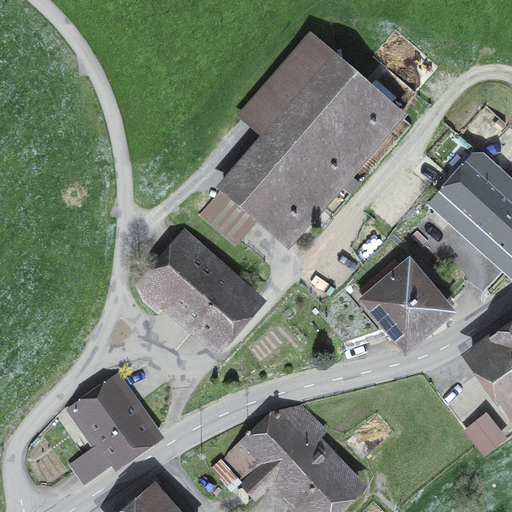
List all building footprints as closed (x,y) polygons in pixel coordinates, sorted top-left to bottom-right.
[(368,85),(312,36),(244,114),(268,134),(201,211),(230,237),(252,211),(276,231),(309,193),(321,203),(418,92),(386,65),(368,85)] [(511,261),(511,193),(469,156),(436,194),(511,261)] [(374,212),(396,230),(430,188),(408,171),(374,212)] [(176,238),(133,286),(153,313),(166,298),(213,339),(247,300),(176,238)] [(446,309),(401,256),(361,289),(352,280),(317,311),(341,342),(390,327),(404,344),(446,309)] [(511,327),(472,356),(508,408),(511,405),(511,327)] [(73,407),(88,428),(81,433),(92,448),(70,463),(83,481),(149,435),(118,391),(122,388),(115,378),(73,407)] [(239,439),(221,456),(252,494),(273,475),(308,511),(322,511),(350,486),(304,439),(319,425),(299,404),(276,410),(242,442),(239,439)] [(485,464),(506,449),(486,420),(464,436),(485,464)] [(187,511),(156,476),(126,503),(134,511),(133,511),(187,511)]
